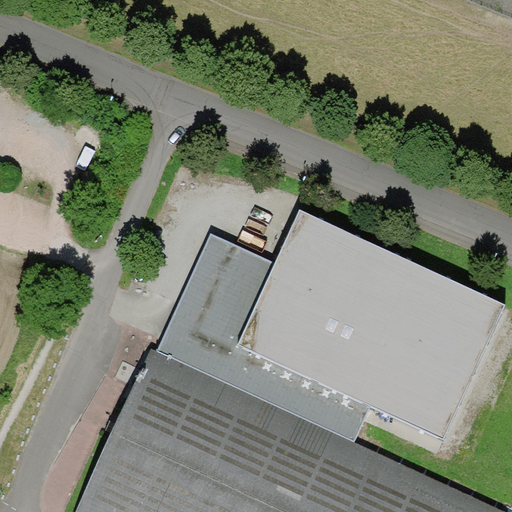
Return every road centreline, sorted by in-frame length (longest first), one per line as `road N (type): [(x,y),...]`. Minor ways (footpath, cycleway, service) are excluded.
road 1 (unclassified): [(0,511),(178,99)]
road 2 (residential): [(511,237),(178,99)]
road 3 (residential): [(178,99),(0,26)]
